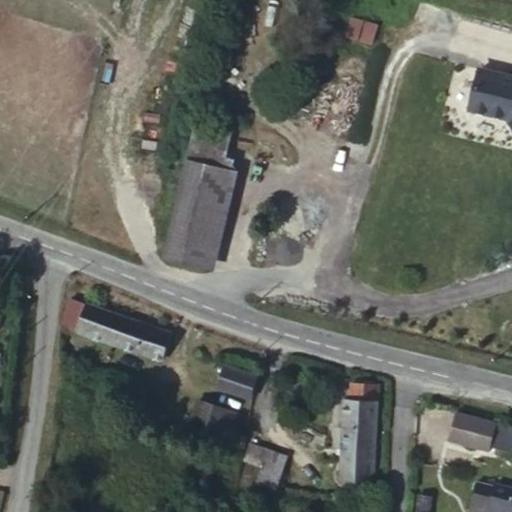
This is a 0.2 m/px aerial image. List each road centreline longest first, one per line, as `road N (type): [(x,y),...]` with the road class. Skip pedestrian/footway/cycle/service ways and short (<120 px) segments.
road 1 (tertiary): [(511,389),(410,370),(59,250)]
road 2 (residential): [(59,250),(32,511)]
